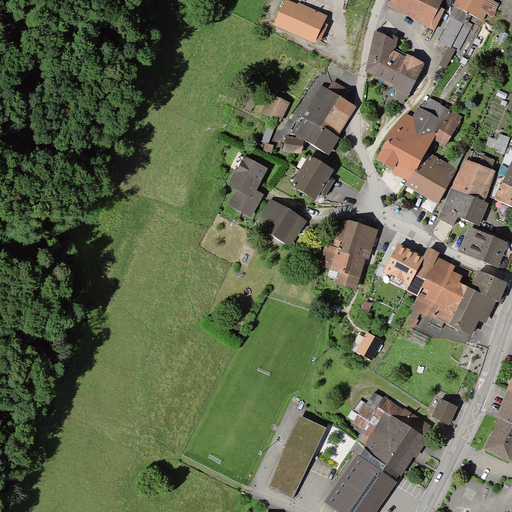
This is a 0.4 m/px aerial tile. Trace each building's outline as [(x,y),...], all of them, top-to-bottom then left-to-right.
[(427,27),(427,26),(438,3),(431,0),(392,0),(424,16),(420,24),(427,27)] [(458,0),(454,9),(469,16),(481,22),(485,14),(491,17),(497,5),(487,0),(458,0)] [(276,22),(313,39),(324,17),(299,5),(297,8),(285,3),(276,22)] [(465,23),(469,16),(454,9),(451,16),(452,17),(439,42),(456,50),(470,25),(465,23)] [(372,73),(381,79),(397,51),(401,42),(393,37),(391,40),(382,35),(382,32),(372,73)] [(501,32),(497,41),(504,44),(508,35),(501,32)] [(429,67),(397,51),(381,79),(404,91),(399,101),(407,106),(411,99),(412,100),(429,67)] [(311,101),(317,105),(307,120),(333,136),(353,106),(341,99),(345,93),(331,84),(327,91),(327,90),(326,91),(320,88),(311,101)] [(277,121),(285,103),(272,97),(263,115),(277,121)] [(392,167),(410,176),(424,154),(434,138),(449,114),(428,101),(418,109),(417,109),(410,122),(404,118),(402,120),(393,130),(377,158),(389,165),(387,168),(389,169),(391,170),(392,167)] [(459,120),(449,114),(434,138),(445,144),(459,120)] [(336,138),(333,136),(307,120),(307,121),(310,124),(307,130),(298,124),(291,133),(300,140),(325,155),(336,138)] [(493,151),(503,155),(509,140),(498,136),(493,151)] [(283,151),(300,153),(301,143),(285,141),(283,151)] [(262,152),(270,154),(272,148),(264,146),(262,152)] [(503,160),(511,165),(511,153),(509,152),(507,156),(505,155),(503,160)] [(438,203),(446,188),(451,179),(455,172),(438,162),(424,154),(410,176),(405,184),(421,194),(438,203)] [(446,188),(451,190),(466,198),(457,219),(476,226),(485,204),(477,201),(487,172),(489,169),(491,163),(471,154),(467,164),(464,163),(455,182),(451,179),(446,188)] [(322,186),(326,188),(331,181),(326,178),(330,171),(309,158),(300,173),(322,186)] [(243,159),(237,172),(257,182),(263,170),(243,159)] [(511,178),(511,165),(503,160),(499,172),(511,178)] [(260,196),(252,192),(257,182),(237,172),(230,184),(237,188),(231,200),(239,205),(236,210),(249,217),(260,196)] [(511,178),(499,172),(490,198),(494,200),(494,201),(511,208),(511,178)] [(317,193),(322,196),(326,188),(322,186),(300,173),(291,187),(313,200),(317,193)] [(452,227),(457,219),(466,198),(451,190),(438,219),(452,227)] [(255,228),(284,246),(292,233),(300,220),(275,204),(271,211),(267,208),(255,228)] [(330,237),(325,249),(362,260),(371,229),(345,221),(341,222),(336,239),(330,237)] [(461,250),(497,265),(506,241),(471,227),(461,250)] [(408,280),(422,254),(397,241),(383,267),(382,269),(404,281),(405,279),(408,280)] [(357,277),(362,260),(325,249),(320,267),(339,273),(335,284),(353,289),(357,277)] [(407,289),(417,294),(435,260),(437,256),(427,251),(407,289)] [(474,326),(487,298),(470,290),(457,284),(460,278),(450,273),(452,269),(435,260),(417,294),(418,295),(410,310),(418,314),(426,317),(427,315),(432,317),(428,324),(440,330),(443,322),(469,335),(474,326)] [(487,298),(496,303),(504,285),(478,272),(470,290),(487,298)] [(408,325),(412,327),(416,321),(412,318),(408,325)] [(422,347),(426,341),(410,332),(407,339),(422,347)] [(511,392),(500,420),(485,449),(509,462),(511,455),(511,392)] [(448,424),(457,406),(455,405),(442,399),(434,417),(448,424)] [(373,458),(399,475),(412,453),(427,429),(390,406),(388,410),(379,405),(376,411),(384,416),(363,448),(373,458)] [(268,488),(292,499),(326,429),(301,418),(268,488)] [(399,475),(373,458),(363,448),(325,504),(336,511),(372,511),(383,498),(391,486),(399,475)]
